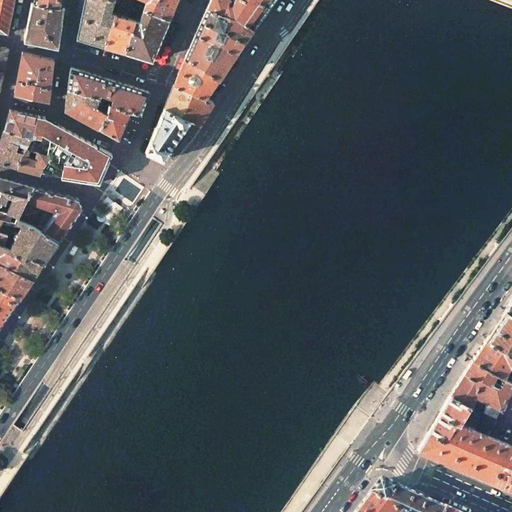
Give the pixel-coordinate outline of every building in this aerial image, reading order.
[(0,0),(0,31),(7,33),(14,0),(0,0)] [(110,11),(113,0),(84,0),(77,37),(105,45),(115,13),(110,11)] [(115,13),(105,45),(124,51),(134,19),(132,19),(136,5),(128,3),(120,0),(116,13),(115,13)] [(145,0),(143,7),(169,18),(177,0),(145,0)] [(209,0),(207,7),(233,17),(252,28),(272,0),(232,0),(231,4),(227,2),(227,0),(209,0)] [(34,2),(27,37),(56,43),(61,6),(34,2)] [(139,20),(134,19),(124,51),(152,60),(169,18),(143,7),(139,20)] [(201,20),(243,41),(252,28),(233,17),(207,7),(201,20)] [(196,32),(236,51),(243,41),(201,20),(196,32)] [(236,51),(196,32),(185,57),(201,65),(218,77),(236,51)] [(0,70),(4,72),(8,48),(0,46),(0,70)] [(23,51),(14,92),(48,100),(54,58),(23,51)] [(201,65),(185,57),(174,84),(205,97),(218,77),(201,65)] [(68,87),(100,96),(98,100),(107,105),(109,102),(131,109),(140,112),(149,90),(70,66),(68,87)] [(205,97),(174,84),(172,87),(164,107),(190,119),(199,123),(213,101),(205,97)] [(65,108),(98,127),(107,105),(98,100),(100,96),(68,87),(65,108)] [(118,137),(131,109),(109,102),(107,105),(98,127),(118,138),(118,137)] [(164,107),(145,151),(163,160),(166,155),(190,119),(164,107)] [(36,114),(9,108),(4,129),(29,136),(31,130),(36,114)] [(45,116),(36,114),(31,130),(41,131),(89,157),(86,165),(64,161),(61,177),(81,180),(99,182),(112,153),(111,153),(101,147),(101,144),(92,140),(90,141),(45,116)] [(28,149),(24,149),(29,136),(4,129),(0,142),(0,162),(21,168),(24,169),(29,157),(26,156),(28,149)] [(24,169),(40,173),(46,161),(29,157),(24,169)] [(0,176),(0,216),(9,219),(11,213),(17,215),(16,218),(17,215),(26,196),(27,196),(33,186),(0,176)] [(35,226),(58,241),(82,207),(79,198),(77,197),(33,186),(27,196),(26,196),(17,215),(16,218),(35,226)] [(0,216),(0,246),(42,262),(43,262),(58,241),(35,226),(16,218),(14,221),(9,219),(0,216)] [(0,262),(3,264),(32,278),(34,276),(40,265),(42,262),(0,246),(0,262)] [(0,286),(5,289),(20,296),(32,278),(3,264),(1,268),(0,269),(0,286)] [(0,323),(0,324),(20,296),(5,289),(0,298),(0,323)] [(511,313),(505,310),(485,339),(511,353),(511,313)] [(511,353),(485,339),(472,359),(503,377),(510,366),(511,366),(511,353)] [(503,377),(472,359),(449,394),(470,405),(476,395),(485,400),(488,401),(500,407),(504,399),(511,382),(508,380),(503,377)] [(470,405),(449,394),(439,412),(428,430),(418,448),(510,488),(511,484),(511,445),(487,435),(459,423),(470,405)] [(500,407),(488,401),(483,412),(494,418),(500,407)] [(495,419),(494,418),(483,412),(470,405),(459,423),(487,435),(495,419)] [(424,499),(424,500),(416,497),(417,496),(415,495),(414,496),(397,488),(394,486),(394,487),(385,482),(382,481),(379,482),(378,481),(377,484),(370,493),(370,492),(368,495),(369,495),(355,511),(445,511),(446,511),(446,510),(443,509),(425,501),(426,500),(424,499)]
